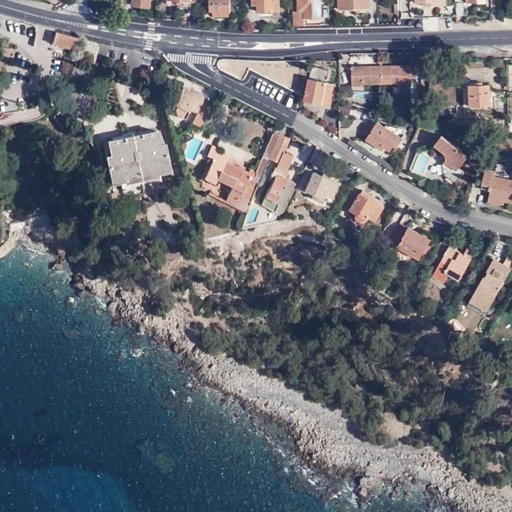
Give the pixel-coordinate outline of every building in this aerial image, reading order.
[(206,0),(207,6),(207,11),(210,11),(210,16),(228,15),(227,0),(206,0)] [(277,0),(249,0),(250,4),(255,4),(256,11),(279,10),(278,2),(277,2),(277,0)] [(292,25),(302,25),(302,18),(320,17),(319,0),(296,0),(297,10),(292,10),(292,25)] [(367,0),(337,0),(338,8),(367,8),(367,0)] [(77,51),(80,39),(57,32),(54,45),(77,51)] [(292,64),(266,60),(266,65),(257,64),(255,76),(263,78),(262,85),(270,86),(270,88),(287,91),(292,64)] [(382,65),(383,83),(402,83),(402,84),(413,84),(412,67),(418,67),(418,64),(382,65)] [(367,83),(383,83),(382,65),(349,66),(349,68),(353,68),(354,85),(367,85),(367,83)] [(422,73),(432,74),(439,75),(443,76),(445,69),(424,65),(422,73)] [(331,70),(314,66),(305,103),(332,109),(335,93),(333,92),(335,83),(328,82),(331,70)] [(439,75),(432,74),(429,93),(436,94),(439,75)] [(182,88),(179,95),(175,104),(177,105),(175,110),(177,114),(186,119),(190,109),(198,112),(205,96),(178,83),(177,86),(177,87),(182,88)] [(492,86),(471,86),(471,106),(492,106),(492,86)] [(203,125),(212,106),(203,102),(194,122),(201,126),(203,125)] [(22,109),(13,114),(18,122),(26,117),(22,109)] [(66,111),(58,118),(70,131),(74,128),(72,125),(76,122),(66,111)] [(399,137),(386,128),(378,123),(366,140),(376,147),(379,144),(390,152),(393,147),(399,137)] [(387,125),(386,128),(399,137),(403,140),(404,138),(405,136),(406,132),(387,125)] [(140,169),(142,183),(162,180),(162,175),(172,174),(166,145),(163,146),(159,130),(144,133),(143,133),(143,136),(135,137),(140,169)] [(270,157),(281,132),(278,131),(276,132),(274,132),(272,135),(264,155),(270,157)] [(291,137),(281,132),(270,157),(270,158),(279,163),(287,166),(293,153),(285,150),(291,137)] [(122,186),(142,183),(140,169),(135,137),(128,138),(128,135),(126,136),(110,138),(112,154),(107,155),(112,182),(121,181),(122,186)] [(465,162),(465,151),(445,135),(436,145),(444,151),(447,173),(459,182),(468,172),(462,167),(465,162)] [(185,158),(195,162),(204,141),(194,136),(185,158)] [(403,140),(399,137),(393,147),(397,150),(403,141),(403,140)] [(214,159),(219,151),(219,148),(213,145),(208,156),(214,159)] [(257,180),(261,181),(269,162),(263,159),(262,159),(257,171),(252,168),(249,172),(227,161),(230,156),(219,151),(214,159),(206,175),(218,182),(219,180),(233,187),(228,195),(245,203),(257,180)] [(285,173),(287,166),(279,163),(276,168),(285,173)] [(511,168),(497,165),(496,170),(486,168),(483,184),(492,186),(491,190),(492,190),(490,200),(505,204),(505,201),(511,201),(511,178),(509,177),(511,168)] [(263,203),(280,213),(297,184),(287,179),(283,177),(285,173),(276,168),(275,167),(270,175),(276,178),(263,203)] [(339,178),(324,172),(323,175),(316,172),(314,175),(309,173),(303,187),(315,193),(315,197),(316,198),(319,199),(322,199),(325,198),(327,194),(334,197),(340,182),(337,181),(339,178)] [(218,182),(206,175),(205,179),(216,185),(218,182)] [(378,201),(379,200),(379,199),(363,190),(362,192),(378,201)] [(383,203),(379,200),(378,201),(362,192),(358,200),(352,197),(347,206),(352,209),(351,210),(357,214),(358,219),(360,221),(363,222),(366,221),(369,219),(370,217),(377,221),(385,207),(382,205),(383,203)] [(242,209),(245,203),(228,195),(225,201),(242,209)] [(412,228),(402,222),(392,239),(402,244),(401,246),(421,258),(425,250),(428,252),(437,237),(425,231),(424,234),(412,226),(412,228)] [(449,274),(460,280),(480,245),(472,240),(464,253),(450,246),(433,275),(445,281),(449,274)] [(473,298),(491,308),(511,269),(511,259),(509,257),(504,266),(493,260),(486,272),(489,274),(486,279),(484,278),(473,298)] [(455,287),(460,280),(449,274),(445,281),(455,287)] [(489,312),(491,308),(473,298),(471,302),(489,312)]
